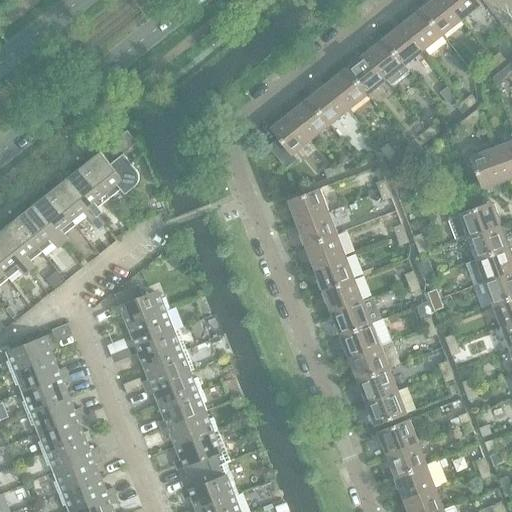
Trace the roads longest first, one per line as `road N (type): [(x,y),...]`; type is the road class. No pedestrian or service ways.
road 1 (residential): [(372,511),(233,136),(396,0)]
road 2 (secondary): [(0,152),(191,0)]
road 3 (residential): [(157,511),(71,294)]
